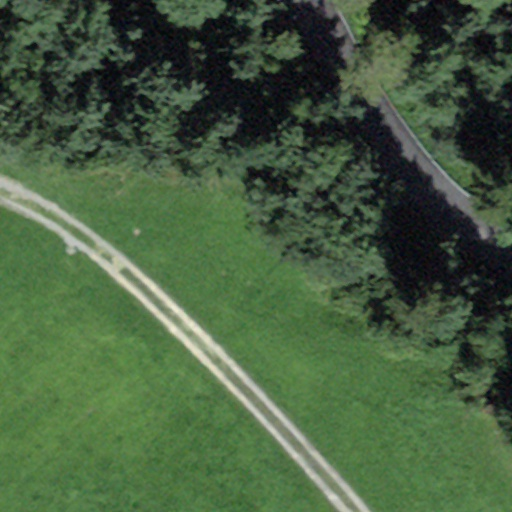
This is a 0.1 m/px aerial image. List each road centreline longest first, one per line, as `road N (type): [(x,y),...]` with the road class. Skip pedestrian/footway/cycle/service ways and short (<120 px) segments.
road 1 (track): [(0,192),(36,202),(141,286),(342,511)]
road 2 (tertiary): [(290,0),(389,158),(458,227),(511,248)]
